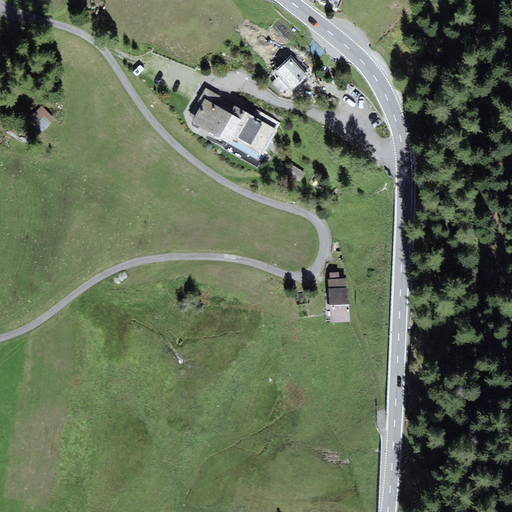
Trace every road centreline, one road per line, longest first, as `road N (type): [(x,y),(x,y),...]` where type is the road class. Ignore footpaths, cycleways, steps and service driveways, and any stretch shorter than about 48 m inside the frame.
road 1 (unclassified): [(0,3),(98,43),(177,146),(235,187),(316,218),(326,240),(322,263),(298,276),(232,258),(141,260),(0,338)]
road 2 (primary): [(388,511),(401,138),(375,76),(289,0)]
